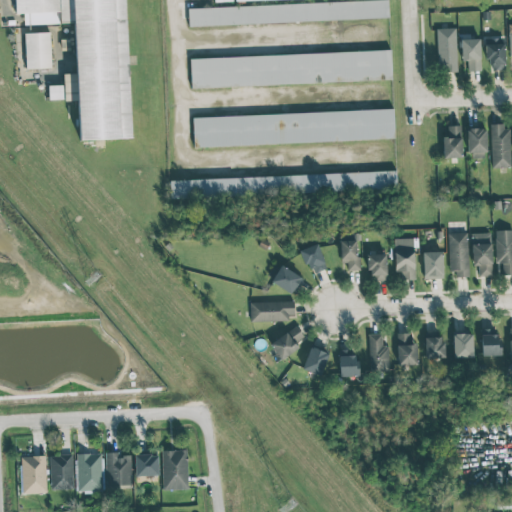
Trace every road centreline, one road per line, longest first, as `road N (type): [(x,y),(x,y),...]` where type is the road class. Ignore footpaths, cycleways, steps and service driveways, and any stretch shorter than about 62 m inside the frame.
road 1 (residential): [(201,414),(0,423)]
road 2 (residential): [(335,309),(511,301)]
road 3 (residential): [(412,122),(407,0)]
